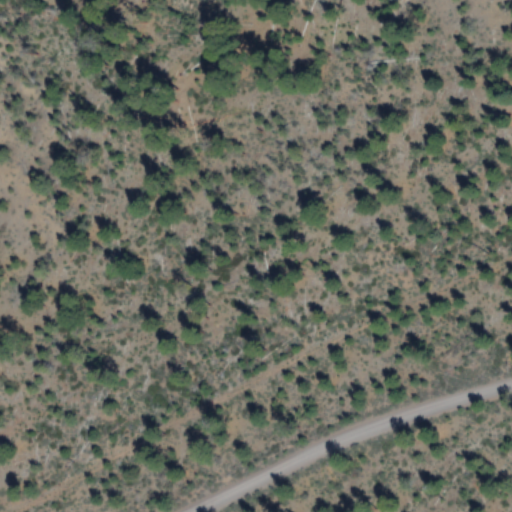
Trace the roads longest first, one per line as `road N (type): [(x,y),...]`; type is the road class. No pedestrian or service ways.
road 1 (track): [(0,509),(123,453),(347,328),(511,254)]
road 2 (residential): [(511,386),(419,411),(202,511)]
